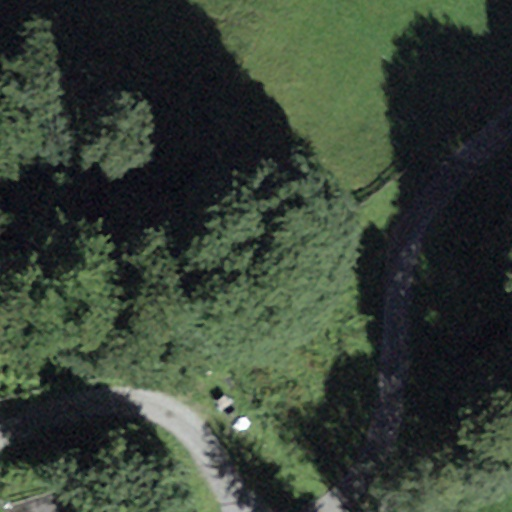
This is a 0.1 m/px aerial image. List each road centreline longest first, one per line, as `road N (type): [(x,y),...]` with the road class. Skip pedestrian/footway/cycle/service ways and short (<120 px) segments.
road 1 (track): [(331,511),(390,446),(392,362),(413,224),(440,177),(511,127)]
road 2 (track): [(0,434),(59,408),(151,396),(189,428),(252,511)]
